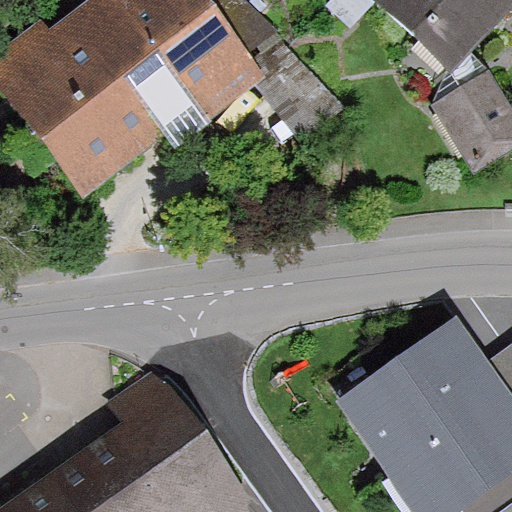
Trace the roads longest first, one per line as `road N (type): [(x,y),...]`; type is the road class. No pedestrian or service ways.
road 1 (residential): [(511,262),(183,310)]
road 2 (residential): [(324,511),(183,310)]
road 3 (residential): [(183,310),(0,324)]
road 4 (unknown): [(50,319),(64,348),(60,386),(0,461)]
